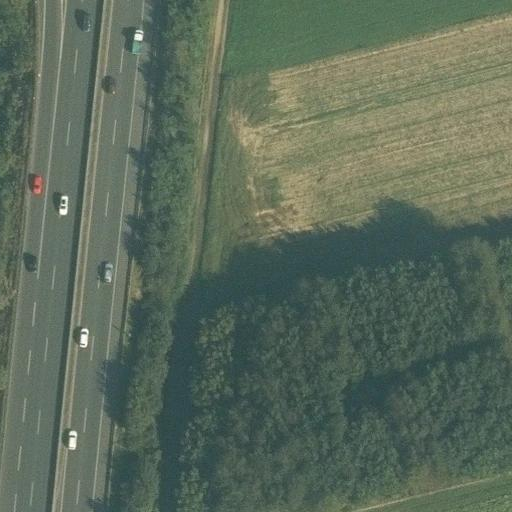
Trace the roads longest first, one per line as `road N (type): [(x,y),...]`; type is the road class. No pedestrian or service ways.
road 1 (track): [(167,511),(226,0)]
road 2 (motorway): [(76,511),(129,0)]
road 3 (motorway): [(60,216),(31,511)]
road 4 (motorway): [(82,0),(60,216)]
road 5 (motorway): [(50,0),(47,67),(60,216)]
